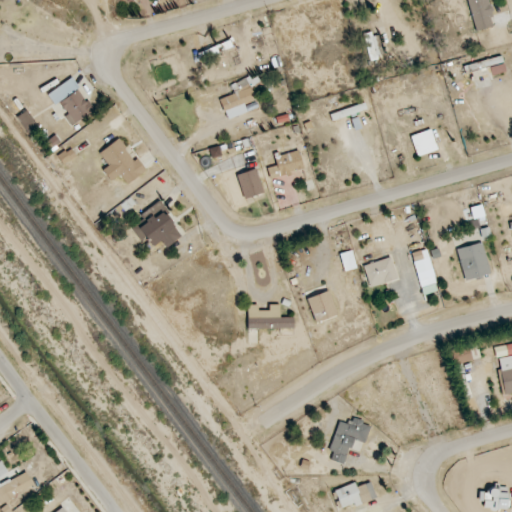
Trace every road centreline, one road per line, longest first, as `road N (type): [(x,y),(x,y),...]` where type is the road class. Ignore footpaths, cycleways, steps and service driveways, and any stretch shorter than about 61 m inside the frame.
road 1 (residential): [(511,160),(235,236),(107,69),(109,48)]
road 2 (tertiary): [(511,311),(366,360),(248,436)]
road 3 (tertiary): [(115,511),(0,359)]
road 4 (residential): [(109,48),(266,0)]
road 5 (residential): [(439,511),(421,486),(423,464),(511,431)]
